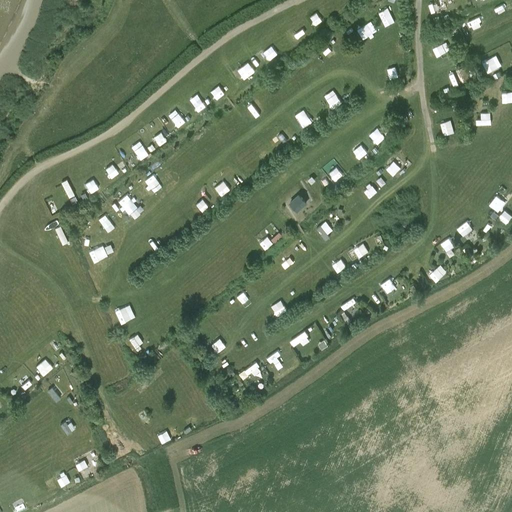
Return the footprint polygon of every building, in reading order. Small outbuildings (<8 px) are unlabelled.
[(426,16),(441,13),(439,1),(423,4),(426,16)] [(473,31),(485,26),(480,15),(469,19),(473,31)] [(436,45),(439,54),(453,48),(449,40),(436,45)] [(460,70),(447,73),(450,86),(463,83),(460,70)] [(332,108),(340,102),(334,94),(326,100),(332,108)] [(255,119),(261,116),(252,101),(247,104),(255,119)] [(481,118),(475,118),(475,124),(492,123),(492,113),(481,113),(481,118)] [(439,123),(443,135),(448,133),(444,121),(439,123)] [(377,146),(386,138),(377,128),(368,136),(377,146)] [(353,149),(358,157),(367,152),(361,143),(353,149)] [(310,174),(314,180),(319,177),(321,181),(329,176),(323,166),(310,174)] [(221,196),(229,188),(223,182),(215,190),(221,196)] [(487,203),(496,210),(506,197),(498,190),(487,203)] [(359,193),(351,200),(357,208),(366,200),(359,193)] [(299,194),(290,202),(297,210),(306,202),(299,194)] [(324,220),(314,228),(323,238),(332,229),(324,220)] [(273,236),(278,230),(271,224),(266,229),(273,236)] [(101,243),(103,232),(93,230),(91,241),(101,243)] [(120,307),(112,312),(117,321),(125,317),(120,307)] [(307,336),(308,335),(305,330),(290,340),(293,345),(300,341),(303,344),(309,340),(307,336)] [(238,373),(244,381),(260,369),(254,361),(238,373)] [(63,420),(58,424),(65,435),(71,431),(63,420)] [(162,444),(172,439),(167,428),(157,433),(162,444)]
